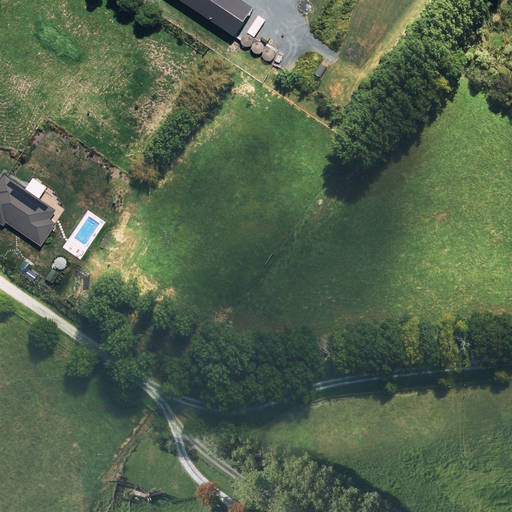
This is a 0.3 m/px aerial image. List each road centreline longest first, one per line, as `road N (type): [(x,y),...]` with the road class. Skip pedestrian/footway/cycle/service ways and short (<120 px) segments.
road 1 (unknown): [(0,280),(161,402)]
road 2 (unknown): [(161,402),(299,511)]
road 3 (unknown): [(161,402),(194,466),(243,511)]
